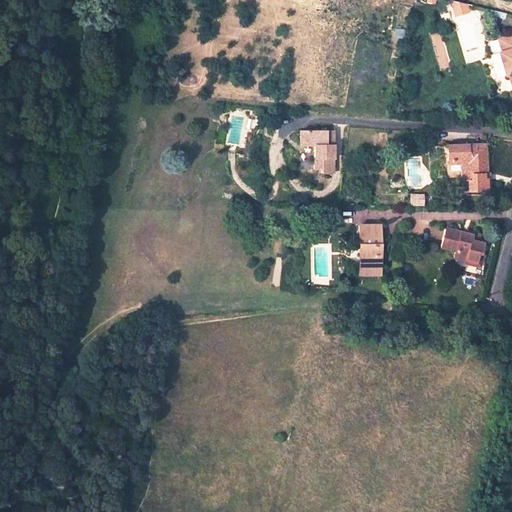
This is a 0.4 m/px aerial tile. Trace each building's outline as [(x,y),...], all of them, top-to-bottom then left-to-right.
[(511,31),(493,37),(497,50),(493,51),(500,74),(504,73),(509,91),(511,89),(511,31)] [(328,172),(326,130),(292,131),(292,145),(306,145),(307,169),(315,169),(315,173),(328,172)] [(455,191),(484,187),(479,141),(441,145),(442,161),(455,159),(460,159),(462,179),(457,179),(454,180),(455,191)] [(411,202),(424,202),(424,194),(410,194),(411,202)] [(379,268),(378,225),(359,225),(358,268),(379,268)] [(468,238),(443,231),(438,249),(453,253),(451,260),(461,262),(461,264),(470,267),(473,254),(476,255),(479,245),(467,242),(468,238)] [(264,239),(255,238),(255,246),(263,247),(264,239)] [(507,340),(509,332),(497,329),(495,337),(507,340)]
